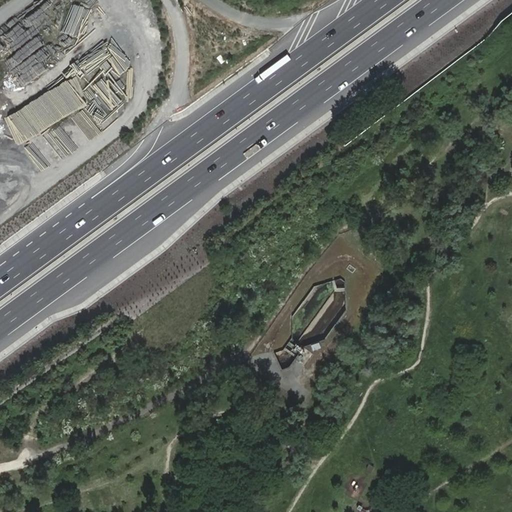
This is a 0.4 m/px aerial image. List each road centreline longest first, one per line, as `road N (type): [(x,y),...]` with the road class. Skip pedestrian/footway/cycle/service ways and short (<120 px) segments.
road 1 (motorway): [(0,325),(443,0)]
road 2 (motorway): [(388,0),(0,284)]
road 3 (track): [(134,339),(32,421),(37,454),(73,445),(246,357)]
road 4 (unknown): [(0,218),(136,107),(149,65),(140,38)]
